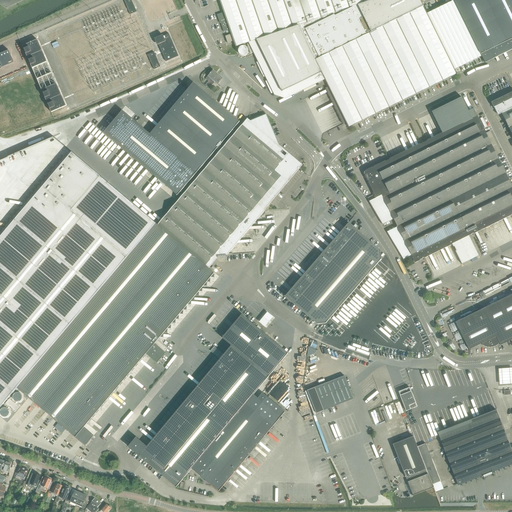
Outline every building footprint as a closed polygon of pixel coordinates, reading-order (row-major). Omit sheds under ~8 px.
[(137,12),(135,9),(131,0),(124,0),(130,15),(137,12)] [(219,0),(221,6),(224,13),(218,15),(224,32),(230,30),(231,34),(225,37),(227,42),(228,43),(234,41),(235,43),(236,47),(248,43),(255,40),(256,40),(299,25),(357,5),(372,0),(219,0)] [(299,25),(256,40),(282,92),(321,72),(322,73),(349,128),(456,75),(455,72),(447,56),(445,52),(445,51),(439,38),(437,34),(427,14),(423,7),(424,6),(420,0),(372,0),(357,5),(299,25)] [(511,0),(455,0),(454,1),(485,64),(511,50),(511,0)] [(437,9),(427,14),(437,34),(439,38),(445,51),(445,52),(447,56),(455,72),(456,71),(464,67),(482,59),(478,50),(454,1),(437,9)] [(179,56),(169,34),(156,39),(166,62),(179,56)] [(22,46),(32,68),(47,62),(37,40),(22,46)] [(0,68),(17,61),(12,49),(0,53),(0,68)] [(154,52),(148,55),(154,70),(160,67),(154,52)] [(206,86),(207,87),(217,75),(212,71),(208,76),(211,79),(206,86)] [(223,79),(217,75),(207,87),(209,89),(215,82),(218,85),(223,79)] [(170,189),(177,195),(240,122),(193,83),(151,134),(142,126),(122,111),(104,133),(123,149),(170,189)] [(66,106),(62,96),(56,84),(42,90),(51,113),(66,106)] [(462,97),(432,112),(442,133),(441,134),(445,141),(455,161),(454,162),(469,191),(451,200),(469,236),(474,233),(474,234),(511,215),(511,186),(477,115),(474,109),(469,111),(462,97)] [(511,98),(494,107),(498,115),(501,113),(511,134),(511,98)] [(239,128),(157,224),(209,268),(217,258),(226,257),(226,255),(227,255),(264,211),(264,210),(302,165),(279,145),(266,115),(250,121),(247,119),(239,128)] [(364,173),(364,174),(365,175),(368,181),(376,197),(376,198),(370,201),(383,224),(393,219),(397,226),(387,231),(402,258),(411,254),(411,255),(415,262),(424,258),(452,245),(453,247),(454,246),(456,250),(455,251),(462,264),(479,256),(469,236),(451,200),(469,191),(454,162),(455,161),(445,141),(441,134),(427,141),(420,145),(419,144),(389,159),(390,159),(373,168),(372,167),(366,170),(366,171),(365,171),(365,172),(365,173),(364,173)] [(0,407),(17,387),(16,387),(26,375),(155,223),(154,222),(54,137),(0,160),(0,407)] [(26,375),(16,387),(17,387),(18,388),(86,445),(94,436),(84,427),(146,354),(157,363),(166,353),(155,344),(214,273),(209,268),(157,224),(155,223),(26,375)] [(285,296),(317,324),(326,323),(381,259),(380,251),(348,223),(285,296)] [(511,294),(455,322),(469,350),(481,344),(482,345),(484,346),(487,347),(490,348),(493,347),(496,346),(498,344),(499,343),(500,346),(511,339),(511,294)] [(268,312),(259,321),(265,326),(274,317),(268,312)] [(136,437),(128,447),(176,487),(192,469),(206,480),(205,481),(209,484),(210,484),(219,491),(285,412),(262,393),(258,398),(254,394),(288,353),(242,314),(222,338),(231,346),(220,359),(154,438),(147,446),(136,437)] [(511,366),(498,367),(499,384),(511,383),(511,366)] [(316,414),(323,411),(353,399),(352,397),(354,396),(351,389),(349,390),(344,376),(307,391),(316,414)] [(406,412),(417,407),(409,388),(398,392),(406,412)] [(9,399),(5,404),(15,412),(19,407),(9,399)] [(511,451),(496,410),(438,433),(458,485),(511,464),(511,451)] [(54,427),(62,433),(65,429),(58,423),(54,427)] [(413,436),(393,444),(413,495),(433,488),(433,487),(432,485),(421,457),(429,453),(425,444),(417,447),(413,436)] [(11,464),(5,462),(2,469),(9,471),(11,464)] [(28,471),(20,468),(17,473),(16,476),(15,480),(22,483),(21,486),(24,488),(26,483),(23,482),(24,480),(28,471)] [(39,481),(41,476),(35,474),(35,475),(32,474),(30,479),(30,480),(29,483),(31,484),(32,482),(34,483),(34,484),(33,483),(32,485),(35,486),(36,484),(38,484),(40,481),(39,481)] [(39,484),(36,492),(40,493),(41,491),(46,493),(48,489),(52,481),(46,478),(42,485),(39,484)] [(58,495),(58,496),(59,494),(63,487),(61,486),(61,485),(60,484),(59,485),(56,484),(54,488),(53,487),(51,492),(55,494),(55,495),(57,496),(58,495)] [(59,494),(58,496),(55,504),(57,504),(58,504),(60,499),(62,500),(62,498),(66,500),(67,497),(71,489),(65,486),(61,495),(59,494)] [(70,502),(76,505),(81,493),(78,491),(77,492),(75,491),(73,497),(70,495),(67,501),(70,502)] [(85,495),(81,493),(76,505),(82,507),(85,509),(87,503),(87,502),(87,503),(85,502),(87,496),(85,495)] [(87,509),(89,511),(96,511),(98,511),(97,511),(98,510),(97,509),(100,505),(94,500),(87,509)]
